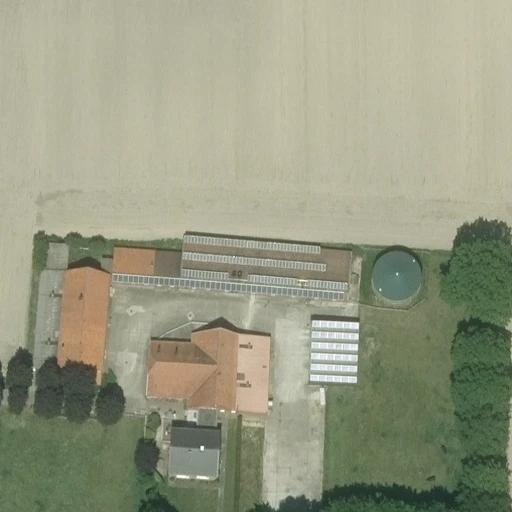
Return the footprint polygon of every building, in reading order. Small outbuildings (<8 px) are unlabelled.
[(350,257),(184,244),(183,258),(181,290),(346,304),(350,257)] [(183,258),(114,253),(113,265),(112,285),(181,290),(183,258)] [(377,298),(384,304),(393,307),(402,307),(410,303),(416,297),(420,289),(420,279),(417,270),(410,263),(401,260),(392,260),(383,264),(376,270),(372,279),(373,289),(377,298)] [(113,265),(103,264),(101,280),(108,281),(108,285),(112,285),(113,265)] [(67,277),(41,275),(33,371),(58,373),(67,277)] [(101,280),(67,277),(58,373),(100,377),(108,285),(108,281),(101,280)] [(358,329),(310,327),(308,388),(327,388),(356,389),(358,329)] [(245,341),(194,338),(193,350),(189,402),(188,412),(198,413),(218,414),(242,416),(245,341)] [(270,342),(245,341),(242,416),(267,417),(270,342)] [(169,348),(151,347),(147,399),(165,400),(169,348)] [(193,350),(169,348),(165,400),(189,402),(193,350)] [(218,414),(198,413),(196,440),(216,442),(218,414)] [(196,440),(172,439),(169,479),(217,482),(219,442),(196,440)]
